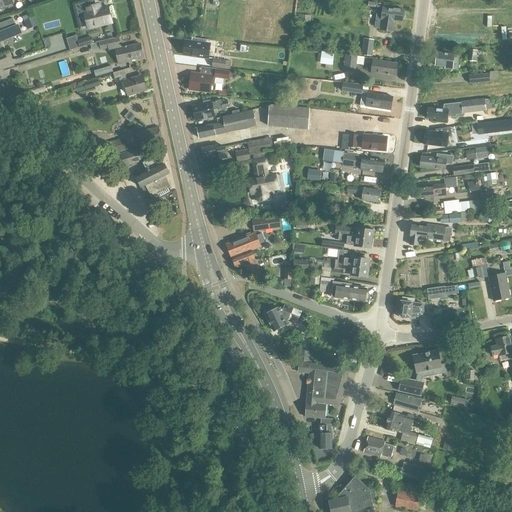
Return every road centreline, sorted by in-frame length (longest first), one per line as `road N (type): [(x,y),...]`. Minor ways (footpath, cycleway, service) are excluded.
road 1 (unclassified): [(378,331),(423,0)]
road 2 (secondary): [(298,486),(265,381),(201,248)]
road 3 (unclassified): [(201,248),(170,251),(152,242),(0,106)]
road 4 (secondary): [(201,248),(147,0)]
road 5 (track): [(166,511),(159,383),(135,363),(102,353)]
road 6 (unclassified): [(298,486),(336,472),(378,331)]
road 7 (residential): [(378,331),(431,338),(511,320)]
road 8 (track): [(102,353),(79,309),(0,293)]
road 9 (residential): [(378,331),(259,284)]
